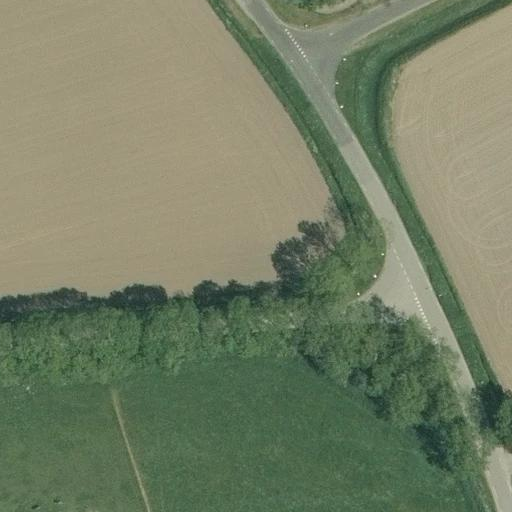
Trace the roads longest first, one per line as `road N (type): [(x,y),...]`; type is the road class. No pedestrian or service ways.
road 1 (unclassified): [(0,343),(326,318),(420,288)]
road 2 (tertiary): [(420,288),(360,167),(294,60)]
road 3 (tertiary): [(505,511),(420,288)]
road 4 (unclassified): [(294,60),(417,0)]
